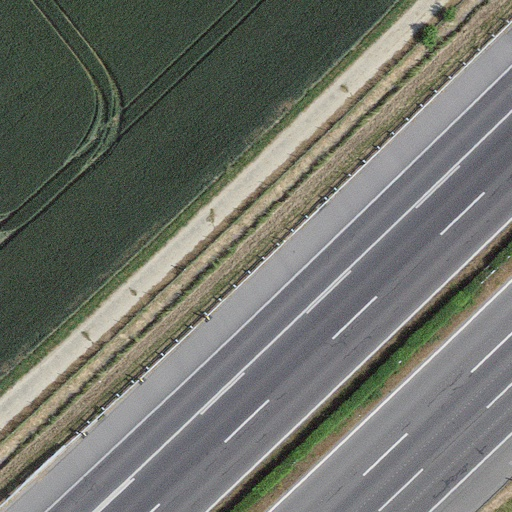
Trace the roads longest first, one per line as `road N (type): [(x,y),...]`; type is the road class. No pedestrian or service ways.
road 1 (track): [(0,415),(432,0)]
road 2 (motorway): [(511,165),(240,428)]
road 3 (motorway): [(324,511),(511,333)]
road 4 (motorway): [(240,428),(123,511)]
road 5 (motorway): [(240,428),(151,511)]
